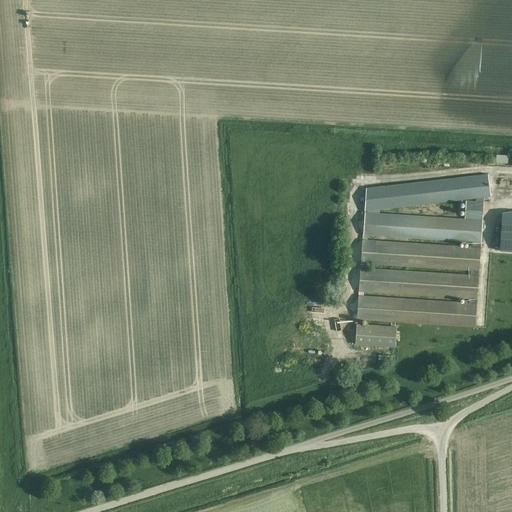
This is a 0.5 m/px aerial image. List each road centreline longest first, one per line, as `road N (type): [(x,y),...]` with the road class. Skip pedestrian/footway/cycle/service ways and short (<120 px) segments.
road 1 (unclassified): [(296,446),(511,378)]
road 2 (unclassified): [(87,511),(296,446)]
road 3 (unclassified): [(296,446),(408,428),(443,433)]
